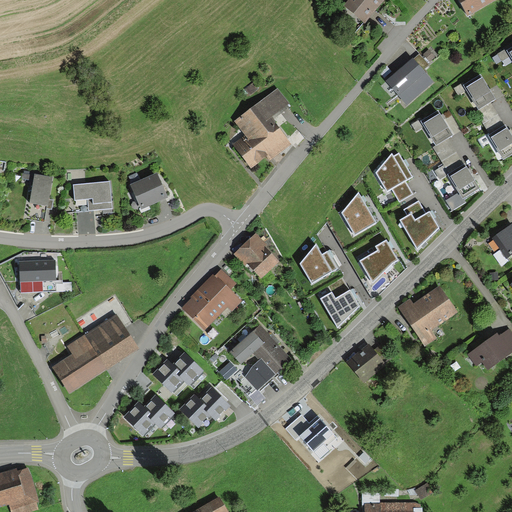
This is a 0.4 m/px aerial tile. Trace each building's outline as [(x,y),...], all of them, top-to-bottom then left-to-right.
[(349,0),(344,7),(365,24),(385,0),(349,0)] [(457,0),(467,16),(495,0),(457,0)] [(502,61),(510,56),(507,50),(506,49),(497,54),(502,61)] [(429,50),(424,54),(430,61),(435,57),(429,50)] [(419,54),(414,59),(426,73),(427,72),(425,69),(429,65),(419,54)] [(413,58),(386,82),(406,105),(433,82),(426,73),(414,59),(413,58)] [(496,99),(480,75),(464,85),(479,109),(491,103),(496,99)] [(286,103),(278,92),(240,121),(250,134),(237,144),(253,164),(285,140),(268,117),(286,103)] [(479,109),(476,111),(483,123),(498,114),(491,103),(479,109)] [(453,134),(438,110),(421,121),(425,126),(436,145),(448,138),(453,134)] [(498,114),(483,123),(490,134),(505,125),(498,114)] [(416,132),(425,126),(421,121),(420,119),(411,124),(416,132)] [(490,134),(489,135),(504,159),(511,153),(511,135),(505,125),(490,134)] [(457,152),(448,138),(436,145),(433,147),(442,161),(456,152),(457,152)] [(456,152),(442,161),(444,165),(436,171),(440,179),(448,174),(464,164),(456,152)] [(394,156),(392,153),(376,173),(387,191),(392,189),(405,181),(413,177),(399,153),(394,156)] [(480,188),(465,163),(464,164),(448,174),(459,192),(463,199),(464,198),(480,188)] [(157,174),(130,185),(141,210),(168,199),(157,174)] [(53,179),(36,176),(30,204),(47,207),(53,179)] [(405,181),(392,189),(400,202),(413,194),(405,181)] [(111,183),(73,186),(75,203),(88,202),(89,212),(113,210),(111,183)] [(463,199),(459,192),(445,200),(451,210),(466,202),(464,198),(463,199)] [(376,223),(358,193),(342,213),(355,236),(376,223)] [(404,210),(408,215),(411,213),(415,220),(426,213),(418,201),(404,210)] [(415,220),(411,213),(408,215),(400,220),(417,248),(439,228),(430,211),(426,213),(415,220)] [(511,224),(493,238),(507,257),(511,254),(511,224)] [(254,237),(238,253),(260,276),(276,259),(254,237)] [(398,260),(386,240),(376,246),(378,251),(360,261),(373,282),(392,264),(398,260)] [(322,255),(316,244),(300,263),(312,284),(337,269),(327,252),(322,255)] [(56,261),(20,262),(21,293),(57,292),(56,261)] [(212,277),(184,311),(205,328),(226,304),(232,310),(240,301),(228,291),(233,285),(220,273),(215,279),(212,277)] [(332,291),(336,298),(350,290),(343,278),(328,286),(332,291)] [(360,306),(350,290),(336,298),(332,291),(320,298),(337,328),(360,306)] [(401,311),(423,344),(433,337),(429,332),(454,315),(438,291),(414,307),(411,303),(401,311)] [(117,315),(84,336),(106,370),(139,349),(117,315)] [(287,359),(259,328),(231,354),(241,364),(253,353),(263,363),(249,376),(258,385),(287,359)] [(497,334),(468,354),(476,365),(483,360),(489,369),(511,352),(511,332),(510,329),(499,337),(497,334)] [(106,370),(84,336),(69,346),(74,354),(52,367),(69,393),(106,370)] [(351,364),(364,380),(388,360),(375,344),(351,364)] [(202,371),(186,356),(174,368),(168,362),(154,376),(172,393),(184,381),(189,385),(202,371)] [(236,371),(230,364),(221,373),(227,379),(236,371)] [(230,409),(210,389),(200,400),(195,394),(181,408),(200,426),(210,416),(217,422),(230,409)] [(173,412),(157,398),(146,410),(140,404),(126,418),(143,434),(154,422),(159,426),(173,412)] [(301,451),(323,445),(316,420),(294,426),(301,451)] [(0,507),(10,504),(12,511),(31,511),(38,510),(36,502),(38,501),(28,468),(17,471),(16,468),(0,472),(0,507)] [(224,511),(218,500),(198,511),(224,511)]
